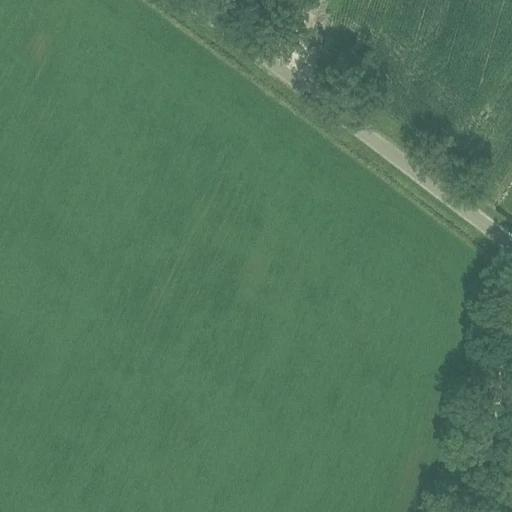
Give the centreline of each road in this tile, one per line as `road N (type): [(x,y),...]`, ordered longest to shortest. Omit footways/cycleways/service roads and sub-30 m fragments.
road 1 (unclassified): [(511,246),(187,0)]
road 2 (track): [(511,351),(465,511)]
